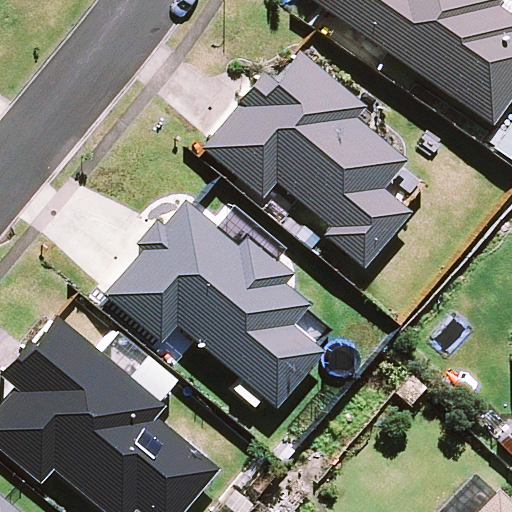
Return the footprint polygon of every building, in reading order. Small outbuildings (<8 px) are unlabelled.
[(486,0),(312,0),(489,125),(511,92),(511,18),(486,0)] [(358,104),(288,45),(201,148),(260,197),(274,180),(329,227),(322,235),(360,267),(406,213),(378,189),(402,160),(349,115),(358,104)] [(234,247),(181,203),(104,296),(160,342),(174,325),(274,407),(320,351),(286,323),(311,292),(243,236),(234,247)] [(92,351),(50,316),(0,375),(15,387),(0,405),(0,447),(40,481),(51,468),(104,511),(177,511),(213,469),(145,413),(173,379),(111,328),(92,351)] [(511,511),(511,508),(494,492),(474,511),(511,511)] [(16,511),(0,498),(0,511),(16,511)]
